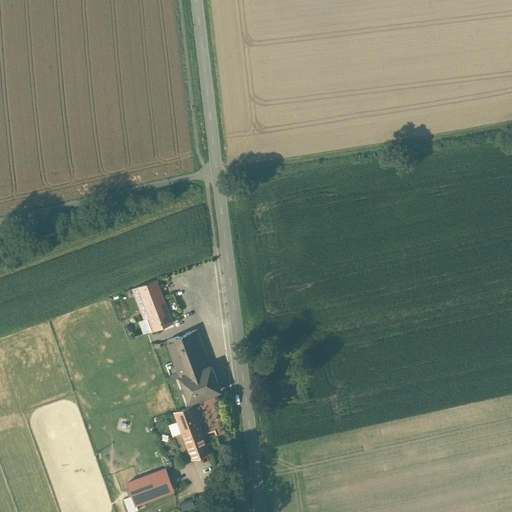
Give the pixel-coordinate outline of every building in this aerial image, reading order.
[(156,279),(133,287),(149,331),(172,323),(156,279)] [(196,329),(167,340),(175,362),(167,364),(178,395),(182,393),(186,402),(219,390),(196,329)] [(295,375),(270,377),(272,403),(297,401),(295,375)] [(192,404),(173,411),(191,458),(209,451),(192,404)] [(170,423),(172,433),(179,431),(177,421),(170,423)] [(138,509),(136,504),(174,491),(165,466),(125,480),(131,496),(123,498),(128,511),(138,509)]
